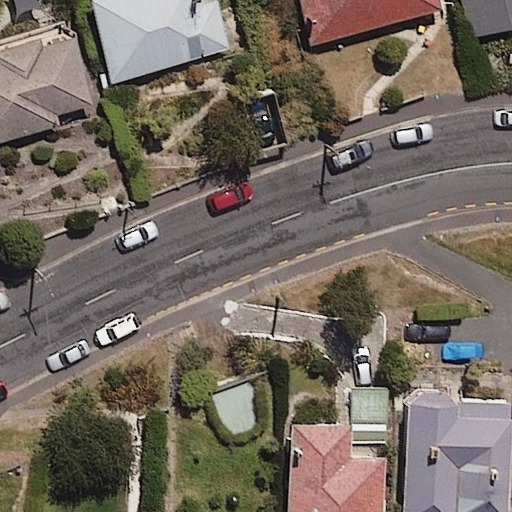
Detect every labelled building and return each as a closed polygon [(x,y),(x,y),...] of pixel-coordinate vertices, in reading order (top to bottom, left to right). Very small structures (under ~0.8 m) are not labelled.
[(83,0),(105,78),(224,45),(211,0),(83,0)] [(433,1),(432,0),(292,0),(305,40),(433,1)] [(511,19),(511,0),(455,0),(465,32),(511,19)] [(0,136),(88,112),(62,18),(0,35),(0,136)] [(455,396),(455,380),(395,381),(397,511),(500,511),(498,395),(455,396)] [(259,429),(248,384),(221,390),(232,436),(259,429)] [(383,387),(342,387),(341,428),(383,428),(383,387)] [(337,415),(280,415),(280,511),(373,511),(373,449),(337,449),(337,415)]
